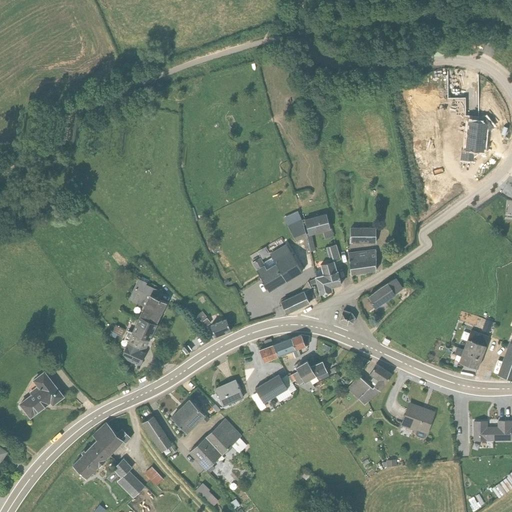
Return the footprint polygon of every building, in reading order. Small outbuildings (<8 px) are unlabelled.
[(325,214),(305,219),(309,235),(330,229),(325,214)] [(300,220),(288,226),(296,242),(307,236),(300,220)] [(375,227),(350,227),(350,243),(375,243),(375,227)] [(286,283),(303,273),(288,244),(269,254),(273,262),(256,271),(269,292),(286,283)] [(315,279),(319,294),(332,291),(331,288),(340,286),(336,273),(334,263),(340,261),(336,246),(324,249),(328,263),(321,265),(323,275),(315,278),(315,279)] [(348,252),(350,273),(376,271),(374,250),(348,252)] [(147,282),(138,278),(128,299),(143,306),(139,315),(156,323),(167,302),(157,298),(160,290),(146,284),(147,282)] [(402,288),(395,278),(387,283),(395,294),(402,288)] [(319,294),(315,279),(302,285),(310,302),(319,294)] [(387,283),(367,297),(375,309),(395,294),(387,283)] [(303,291),(280,301),(286,315),(309,303),(303,291)] [(202,310),(196,315),(201,321),(207,317),(202,310)] [(355,318),(352,313),(343,310),(338,322),(347,326),(353,324),(355,318)] [(156,323),(139,315),(131,332),(149,339),(156,323)] [(226,318),(210,324),(215,336),(231,330),(226,318)] [(491,325),(482,321),(475,332),(484,337),(491,325)] [(113,334),(127,338),(130,328),(116,324),(113,334)] [(127,341),(128,341),(122,353),(127,360),(140,365),(145,352),(140,349),(140,347),(146,346),(149,339),(131,332),(127,341)] [(305,347),(301,335),(291,338),(295,350),(305,347)] [(295,350),(291,338),(280,342),(285,354),(295,350)] [(478,368),(486,345),(466,338),(458,361),(478,368)] [(511,342),(509,341),(496,375),(511,380),(511,342)] [(285,354),(280,342),(269,346),(274,359),(285,354)] [(269,346),(259,350),(264,362),(274,359),(269,346)] [(322,361),(310,365),(306,361),(296,367),(304,383),(316,377),(327,372),(322,361)] [(391,374),(376,364),(370,374),(373,377),(371,379),(375,383),(373,386),(380,390),(391,374)] [(31,394),(18,403),(29,418),(50,403),(52,405),(64,396),(45,370),(32,379),(36,385),(29,391),(31,394)] [(287,374),(280,378),(278,375),(267,381),(275,396),(286,390),(293,386),(287,374)] [(378,394),(359,375),(346,388),(364,405),(378,394)] [(236,378),(215,388),(223,406),(244,397),(236,378)] [(267,381),(254,388),(257,392),(252,395),(260,410),(266,407),(264,402),(275,396),(267,381)] [(188,398),(170,416),(187,433),(200,420),(204,424),(208,420),(188,398)] [(435,411),(408,401),(399,426),(426,436),(435,411)] [(154,416),(142,423),(151,438),(161,452),(172,445),(163,430),(154,416)] [(241,437),(224,419),(204,438),(220,455),(241,437)] [(487,420),(473,420),(473,440),(511,440),(511,420),(497,420),(497,425),(487,426),(487,420)] [(96,441),(93,444),(107,459),(122,444),(113,435),(105,425),(93,436),(96,441)] [(113,435),(122,444),(128,439),(121,430),(113,435)] [(204,438),(189,452),(204,469),(220,455),(204,438)] [(107,459),(93,444),(71,465),(86,480),(107,459)] [(0,461),(8,450),(0,445),(0,461)] [(123,459),(112,468),(121,478),(117,481),(133,498),(144,487),(129,471),(132,468),(123,459)] [(151,467),(144,473),(156,485),(163,479),(151,467)] [(507,477),(492,488),(496,501),(511,488),(511,470),(506,475),(507,477)] [(208,493),(200,484),(192,493),(200,500),(208,493)] [(103,511),(105,510),(95,501),(89,508),(92,511),(103,511)]
